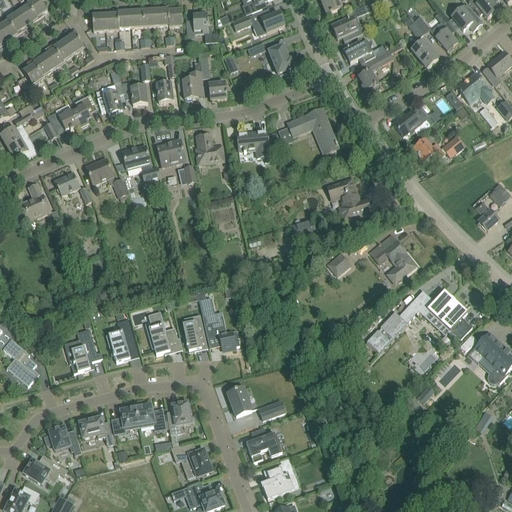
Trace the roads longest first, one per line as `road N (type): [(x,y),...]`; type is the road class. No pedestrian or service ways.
road 1 (residential): [(0,452),(15,450),(35,418),(51,412),(153,387),(199,388),(247,511)]
road 2 (residential): [(0,185),(138,127),(252,112),(330,79)]
road 3 (residential): [(511,286),(362,123)]
road 4 (residential): [(0,70),(96,5),(191,0)]
road 5 (residential): [(362,123),(444,76),(511,23)]
